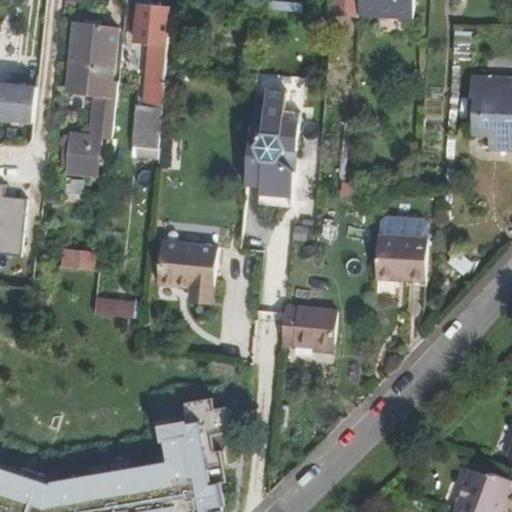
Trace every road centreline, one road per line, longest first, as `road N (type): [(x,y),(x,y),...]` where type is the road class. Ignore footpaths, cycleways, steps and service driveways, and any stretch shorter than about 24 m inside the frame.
road 1 (residential): [(283,511),(511,273)]
road 2 (unknown): [(262,511),(282,223)]
road 3 (unknown): [(55,0),(40,167)]
